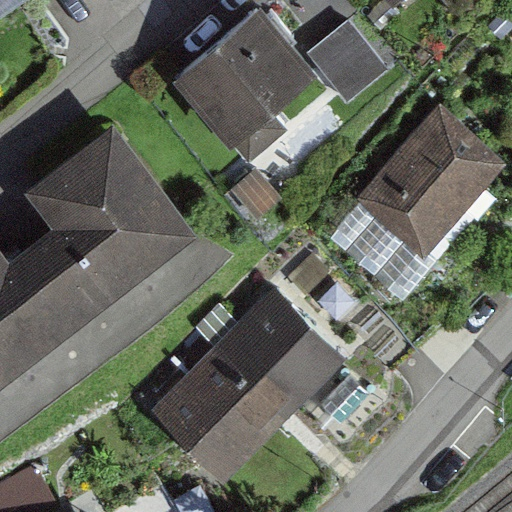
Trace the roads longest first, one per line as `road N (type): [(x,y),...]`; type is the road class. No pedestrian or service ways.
road 1 (residential): [(0,157),(184,0)]
road 2 (residential): [(511,339),(343,511)]
